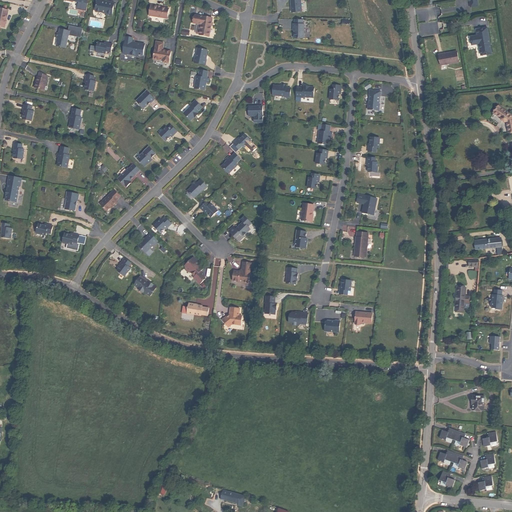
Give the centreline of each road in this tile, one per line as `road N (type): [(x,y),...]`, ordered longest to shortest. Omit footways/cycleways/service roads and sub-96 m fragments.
road 1 (tertiary): [(73,290),(197,352),(432,370)]
road 2 (tertiary): [(420,84),(437,255),(432,357)]
road 3 (residential): [(354,72),(320,297)]
road 4 (residential): [(236,85),(202,144),(155,190)]
road 5 (residential): [(155,190),(98,249),(73,290)]
road 6 (tertiary): [(432,370),(420,497)]
road 7 (residential): [(236,85),(250,86),(284,66),(354,72)]
road 8 (residential): [(0,110),(5,78),(45,0)]
